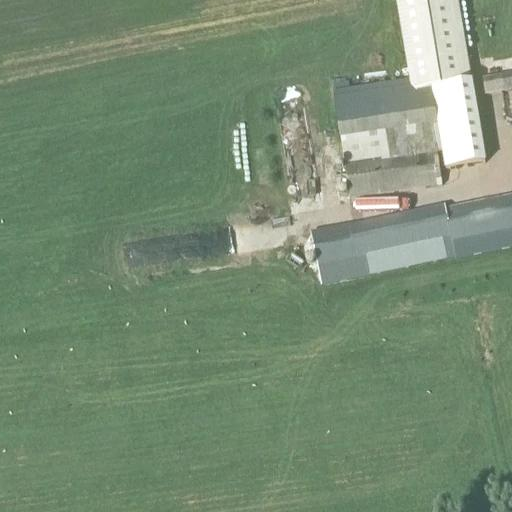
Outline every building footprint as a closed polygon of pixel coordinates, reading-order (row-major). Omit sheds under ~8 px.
[(397,0),(412,88),(471,77),(457,0),(397,0)] [(483,97),(503,94),(503,93),(511,91),(511,76),(501,78),(500,74),(480,78),(483,97)] [(333,100),(340,142),(344,158),(350,202),(441,189),(437,146),(442,145),(446,171),(487,165),(473,84),(472,84),(471,77),(412,88),(333,100)] [(369,278),(511,247),(511,196),(445,211),(445,206),(348,228),(355,260),(365,258),(369,278)] [(313,268),(315,281),(333,278),(331,264),(313,268)]
